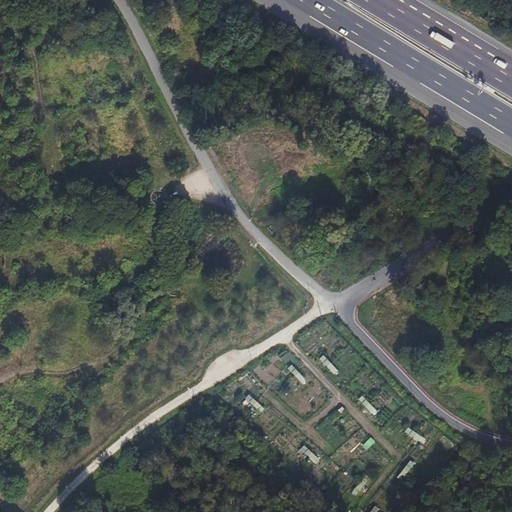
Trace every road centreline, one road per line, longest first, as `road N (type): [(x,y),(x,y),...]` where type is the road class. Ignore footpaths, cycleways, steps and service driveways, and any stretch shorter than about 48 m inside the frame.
road 1 (unclassified): [(117,0),(189,137),(246,222),(333,303)]
road 2 (motorway): [(310,0),(511,122)]
road 3 (unclassified): [(333,303),(457,425),(511,447)]
road 4 (residential): [(333,303),(511,202)]
road 5 (motorway): [(511,77),(384,0)]
road 6 (residential): [(227,367),(333,303)]
